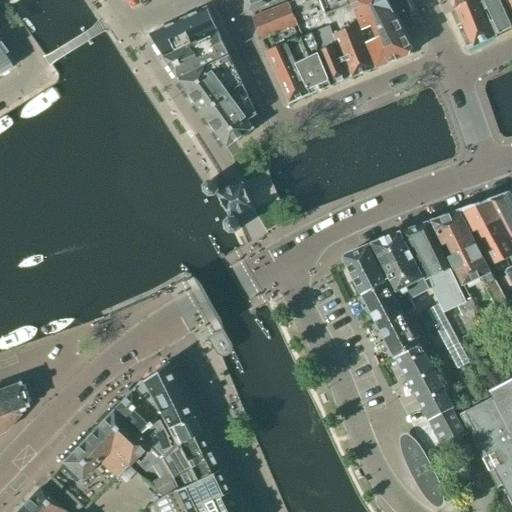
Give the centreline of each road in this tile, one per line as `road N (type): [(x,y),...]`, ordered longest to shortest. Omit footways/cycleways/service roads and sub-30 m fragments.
road 1 (residential): [(226,0),(282,126),(448,59)]
road 2 (residential): [(405,511),(280,257)]
road 3 (secondary): [(0,480),(124,349),(171,323)]
road 4 (secondary): [(280,257),(328,230),(489,168)]
road 5 (unclassified): [(255,511),(171,323)]
road 6 (residential): [(220,157),(128,27)]
road 7 (secondary): [(171,323),(280,257)]
